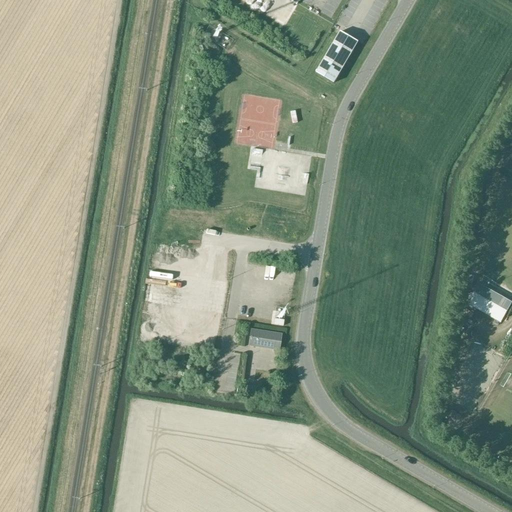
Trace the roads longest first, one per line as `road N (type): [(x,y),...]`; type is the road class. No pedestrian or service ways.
road 1 (unclassified): [(489,511),(343,426),(317,396),(303,347),(316,254)]
road 2 (unclassified): [(316,254),(347,103),(408,0)]
